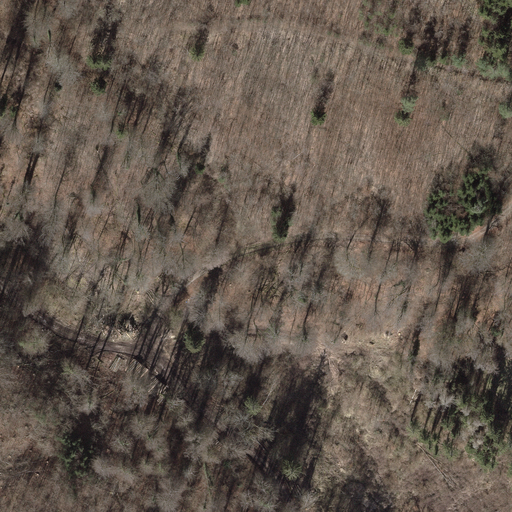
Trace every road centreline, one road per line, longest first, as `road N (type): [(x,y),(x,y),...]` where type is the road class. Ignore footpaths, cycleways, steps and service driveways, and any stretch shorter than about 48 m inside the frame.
road 1 (track): [(295,511),(259,455),(154,348),(160,307),(200,268),(247,248),(302,236),(471,240),(511,205)]
road 2 (track): [(511,78),(459,73),(280,26),(35,37),(0,24)]
road 3 (track): [(0,282),(83,341),(154,348)]
